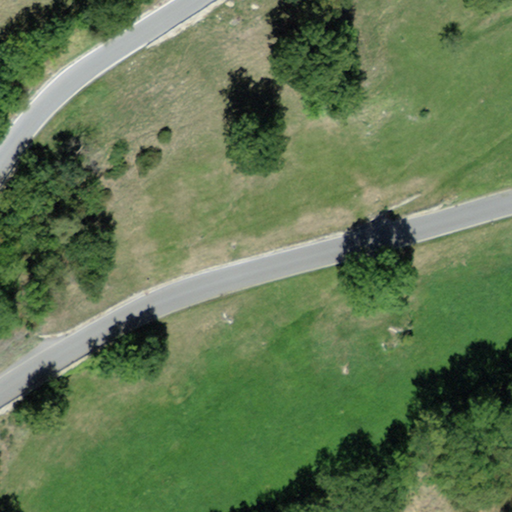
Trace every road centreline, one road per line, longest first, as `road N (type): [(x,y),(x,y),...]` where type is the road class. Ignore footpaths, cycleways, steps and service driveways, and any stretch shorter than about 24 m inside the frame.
road 1 (tertiary): [(511,201),(191,289),(143,308),(0,394)]
road 2 (tertiary): [(0,165),(64,82),(192,0)]
